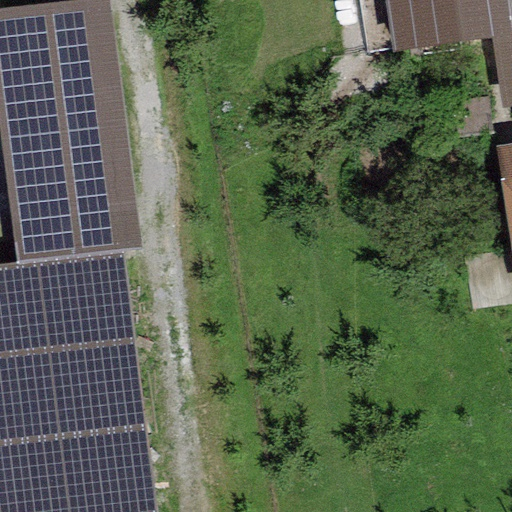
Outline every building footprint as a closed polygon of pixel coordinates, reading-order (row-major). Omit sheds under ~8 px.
[(0,146),(14,265),(128,251),(144,249),(113,0),(62,0),(0,7),(0,146)] [(511,0),(383,0),(391,54),(491,40),(500,109),(511,107),(511,0)] [(457,137),(494,133),(490,94),(452,99),(457,137)] [(511,140),(495,143),(511,256),(511,140)] [(159,511),(128,251),(14,265),(0,266),(0,511),(159,511)]
